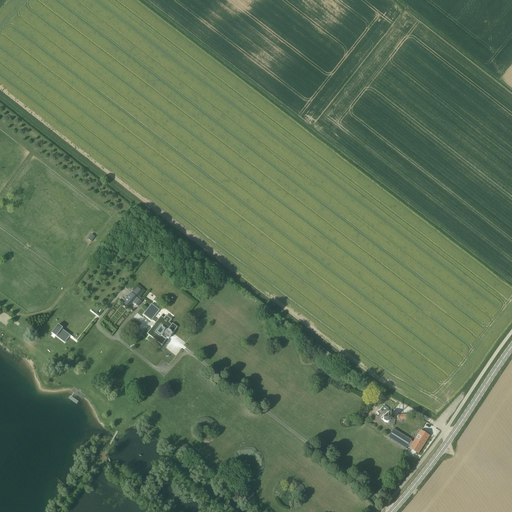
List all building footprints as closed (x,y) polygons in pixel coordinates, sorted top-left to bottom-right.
[(137,287),(132,293),(131,292),(123,302),(129,307),(133,302),(138,306),(142,302),(137,298),(142,291),(137,287)] [(172,325),(169,323),(172,319),(166,315),(163,318),(161,316),(157,321),(154,318),(160,310),(152,304),(143,315),(151,321),(152,320),(156,323),(148,334),(162,345),(166,340),(166,339),(167,338),(168,338),(172,333),(173,333),(177,327),(173,324),(172,325)] [(58,324),(52,333),(65,343),(71,335),(62,329),(63,328),(58,324)] [(385,406),(378,412),(380,414),(378,417),(383,418),(383,419),(383,420),(383,421),(384,422),(385,422),(386,423),(387,423),(388,422),(389,422),(392,425),(392,427),(394,426),(394,425),(395,421),(395,416),(391,417),(389,415),(392,412),(391,412),(389,410),(384,406),(385,406)] [(408,446),(410,448),(418,454),(429,436),(421,431),(414,442),(411,441),(412,440),(394,429),(388,438),(406,449),(408,446)]
